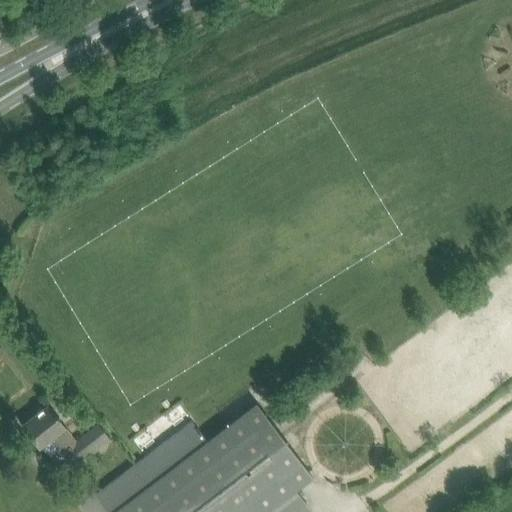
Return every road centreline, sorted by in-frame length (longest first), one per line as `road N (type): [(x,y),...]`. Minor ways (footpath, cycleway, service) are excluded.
road 1 (primary): [(0,106),(187,0)]
road 2 (primary): [(148,0),(0,76)]
